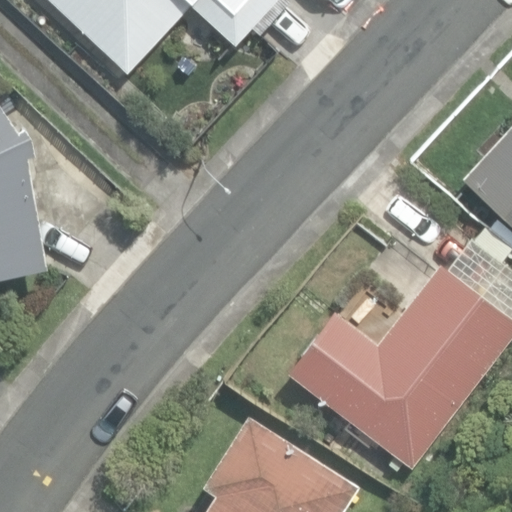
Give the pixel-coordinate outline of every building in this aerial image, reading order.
[(55,0),(129,69),(192,1),(234,40),(272,0),(55,0)] [(0,269),(47,261),(27,153),(34,151),(30,132),(23,121),(16,125),(0,103),(0,269)] [(511,120),(462,173),(511,220),(511,120)] [(288,367),(413,464),(486,370),(511,335),(511,313),(442,259),(380,340),(335,306),(288,367)] [(341,511),(360,483),(248,410),(202,481),(216,490),(201,511),(341,511)]
